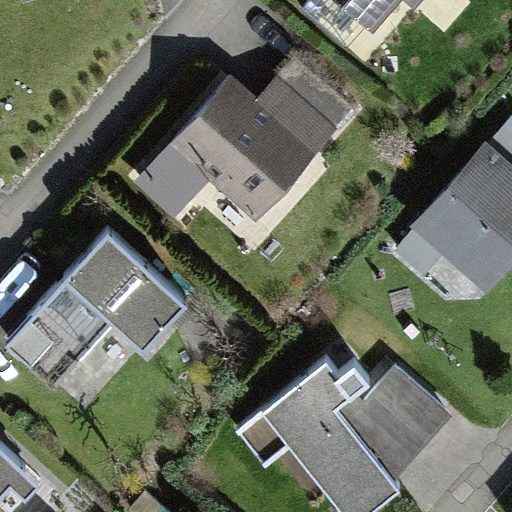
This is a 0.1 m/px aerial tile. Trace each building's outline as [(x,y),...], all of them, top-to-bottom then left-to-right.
[(421,0),(358,0),(397,31),(421,0)] [(268,97),(243,77),(188,146),(276,217),(366,107),(302,55),(268,97)] [(511,282),(511,156),(496,143),(429,224),(507,288),(511,282)] [(209,302),(126,228),(24,342),(73,386),(134,318),(168,348),(209,302)] [(370,393),(342,356),(280,404),(362,511),(384,511),(417,485),(352,404),(370,393)] [(51,511),(72,489),(0,425),(0,511),(51,511)]
